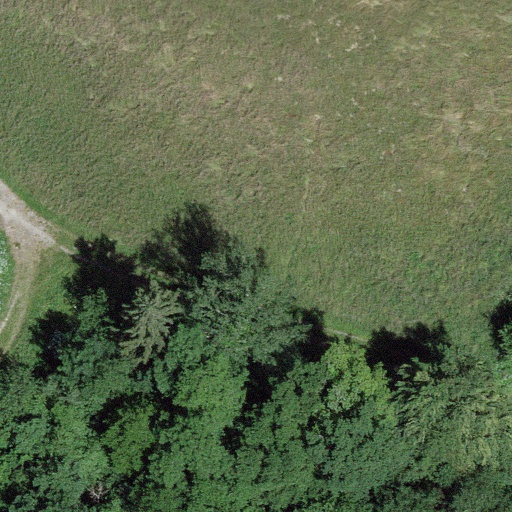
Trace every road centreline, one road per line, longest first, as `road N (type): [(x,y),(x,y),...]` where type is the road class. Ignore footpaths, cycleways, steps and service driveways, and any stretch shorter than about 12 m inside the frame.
road 1 (track): [(0,202),(61,267),(511,419)]
road 2 (track): [(0,377),(61,267)]
